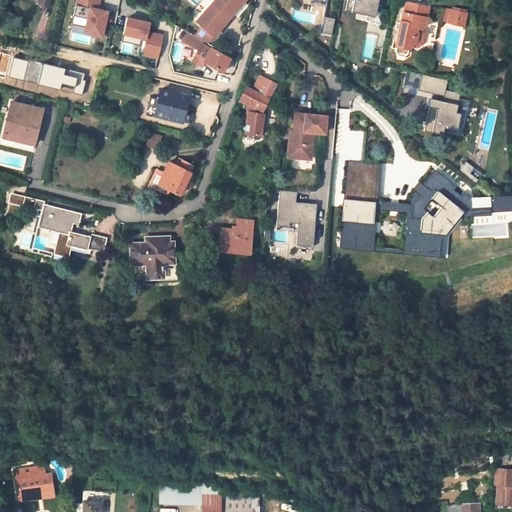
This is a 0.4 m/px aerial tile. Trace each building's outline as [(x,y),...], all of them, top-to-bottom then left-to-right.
[(99,8),(100,0),(75,0),(75,3),(88,6),(83,33),(103,37),(108,9),(99,8)] [(213,36),(244,0),(214,0),(196,21),(201,26),(213,36)] [(348,0),(347,10),(375,16),(378,0),(348,0)] [(402,13),(395,46),(396,46),(395,51),(398,55),(403,56),(408,54),(409,49),(410,49),(410,46),(417,48),(423,44),(425,32),(422,28),(427,25),(428,17),(426,17),(429,6),(406,1),(404,13),(402,13)] [(447,10),(441,8),(438,19),(444,21),(447,10)] [(461,13),(447,10),(444,21),(459,24),(461,13)] [(149,30),(150,20),(126,16),(119,51),(158,59),(163,33),(149,30)] [(332,33),(334,18),(325,16),(323,31),(332,33)] [(213,36),(201,26),(193,35),(207,43),(213,36)] [(185,38),(194,44),(197,39),(187,34),(185,38)] [(219,78),(230,59),(204,45),(200,53),(207,57),(205,62),(213,67),(209,73),(219,78)] [(43,52),(38,71),(50,74),(54,55),(43,52)] [(405,84),(420,86),(422,74),(407,72),(405,84)] [(445,90),(447,79),(422,75),(419,92),(431,95),(424,130),(443,133),(445,127),(457,129),(460,113),(455,112),(459,92),(445,90)] [(247,88),(241,99),(248,103),(251,104),(248,125),(245,125),(243,125),(243,130),(245,131),(245,133),(261,136),(264,114),(261,114),(262,109),(263,110),(276,84),(260,76),(253,91),(247,88)] [(161,89),(155,115),(182,122),(188,96),(161,89)] [(11,102),(2,142),(33,150),(43,110),(11,102)] [(326,116),(295,113),(293,132),(290,131),(288,152),(311,155),(313,132),(324,133),(326,116)] [(146,145),(159,148),(162,135),(149,132),(146,145)] [(460,153),(445,142),(436,154),(450,165),(460,153)] [(186,181),(194,166),(179,159),(175,166),(169,163),(164,174),(159,184),(169,189),(180,194),(184,187),(188,189),(191,183),(186,181)] [(474,172),(472,163),(464,165),(466,174),(474,172)] [(156,171),(149,186),(156,189),(159,184),(164,174),(156,171)] [(471,206),(471,199),(463,193),(460,196),(453,190),(456,188),(435,171),(423,186),(431,192),(428,196),(424,194),(421,197),(419,196),(412,205),(411,219),(421,220),(420,231),(440,232),(448,221),(451,224),(457,217),(461,212),(471,211),(471,206)] [(156,189),(167,194),(169,189),(159,184),(156,189)] [(431,192),(423,186),(409,204),(407,231),(409,231),(411,219),(412,205),(419,196),(421,197),(424,194),(428,196),(431,192)] [(378,190),(340,187),(337,227),(354,228),(355,212),(355,208),(377,210),(378,190)] [(71,232),(73,224),(79,225),(82,214),(44,204),(44,203),(12,195),(10,202),(42,210),(38,228),(59,233),(53,254),(68,258),(70,249),(71,246),(87,250),(88,249),(91,250),(103,253),(107,238),(92,234),(91,236),(71,232)] [(511,204),(511,195),(502,196),(503,205),(511,204)] [(503,205),(502,196),(489,197),(489,207),(490,210),(490,213),(511,211),(511,205),(511,204),(503,205)] [(265,222),(268,203),(258,202),(256,220),(265,222)] [(481,216),(481,211),(490,210),(489,207),(480,207),(480,205),(471,206),(471,211),(461,212),(457,217),(458,217),(481,216)] [(250,252),(253,221),(238,220),(237,227),(237,230),(232,230),(221,229),(220,249),(250,252)] [(442,235),(451,224),(448,221),(440,232),(420,231),(420,233),(442,235)] [(408,254),(410,231),(409,231),(407,231),(390,229),(388,252),(408,254)] [(175,277),(174,242),(169,242),(169,237),(146,238),(146,244),(132,244),(133,279),(175,277)] [(498,477),(496,503),(511,504),(511,463),(494,463),(494,477),(498,477)] [(34,476),(44,474),(43,467),(33,468),(34,476)] [(19,496),(53,492),(50,473),(44,474),(34,476),(33,468),(15,471),(19,496)] [(163,496),(200,497),(200,483),(164,482),(163,496)] [(20,501),(53,497),(53,492),(19,496),(20,501)] [(259,511),(259,496),(202,495),(201,511),(259,511)] [(84,501),(83,511),(100,511),(101,501),(84,501)]
